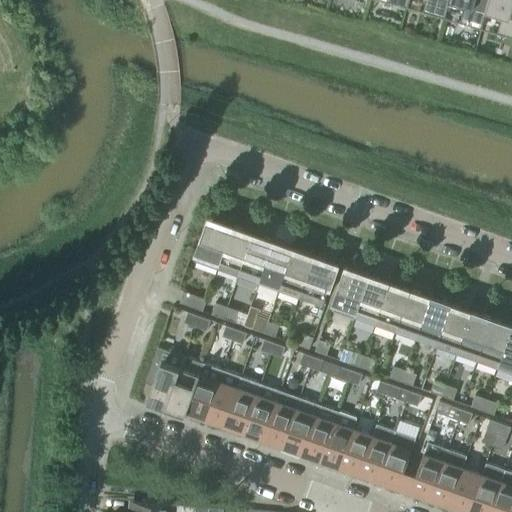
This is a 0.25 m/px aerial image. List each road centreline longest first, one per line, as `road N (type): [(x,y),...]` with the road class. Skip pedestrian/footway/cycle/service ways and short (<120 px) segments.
road 1 (residential): [(95,412),(141,294),(185,144),(511,258)]
road 2 (residential): [(334,497),(95,412)]
